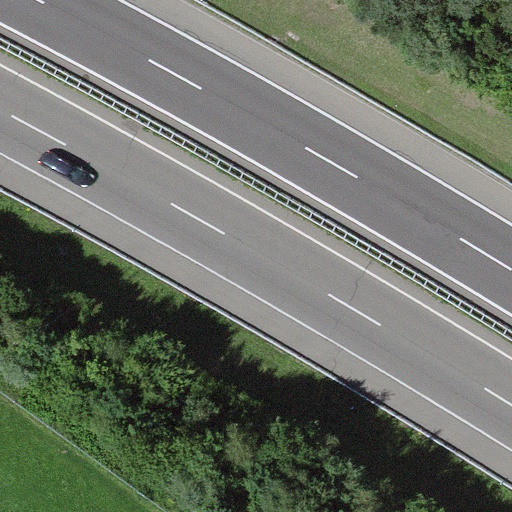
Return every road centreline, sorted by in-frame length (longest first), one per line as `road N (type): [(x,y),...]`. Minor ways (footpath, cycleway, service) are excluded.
road 1 (motorway): [(0,111),(511,408)]
road 2 (motorway): [(511,269),(38,0)]
